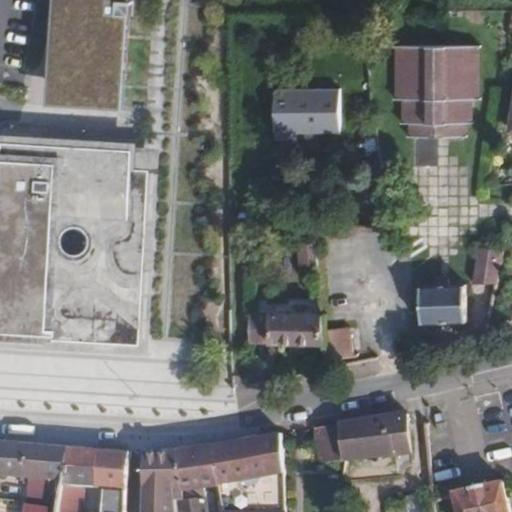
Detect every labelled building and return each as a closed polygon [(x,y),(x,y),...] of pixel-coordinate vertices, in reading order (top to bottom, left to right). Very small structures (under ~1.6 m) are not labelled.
[(57,0),(49,105),(123,108),(129,0),(57,0)] [(476,49),(394,50),(393,102),(401,102),(402,126),(407,126),(407,141),(461,141),(461,126),(468,126),(468,102),(476,102),(476,49)] [(338,85),(274,86),(274,136),(290,136),(290,130),(338,130),(338,85)] [(377,149),(375,137),(360,139),(362,151),(377,149)] [(0,318),(124,326),(134,146),(4,139),(2,175),(0,184),(0,318)] [(473,283),(496,282),(503,249),(478,248),(473,283)] [(434,285),(421,285),(422,320),(467,318),(466,284),(441,284),(440,279),(434,279),(434,285)] [(250,312),(250,343),(324,343),(325,342),(325,336),(324,330),(322,314),(320,313),(308,313),(308,306),(286,306),(286,313),(250,312)] [(325,342),(324,343),(326,360),(352,357),(349,334),(325,336),(325,342)] [(342,422),(346,460),(410,452),(407,411),(342,422)] [(342,422),(317,426),(320,462),(346,460),(342,422)] [(248,438),(213,444),(217,483),(220,511),(283,511),(284,472),(281,432),(248,438)] [(0,440),(0,473),(63,478),(67,446),(0,440)] [(213,444),(178,450),(182,488),(185,489),(185,499),(175,500),(175,511),(205,511),(202,491),(205,490),(205,486),(217,483),(213,444)] [(97,449),(67,446),(63,478),(63,482),(92,484),(97,449)] [(130,451),(97,449),(92,484),(116,486),(114,511),(124,511),(125,493),(130,451)] [(178,450),(145,453),(144,488),(182,488),(178,450)] [(327,467),(327,492),(341,492),(342,467),(327,467)] [(455,491),(455,494),(459,511),(511,511),(508,495),(504,480),(455,491)]
